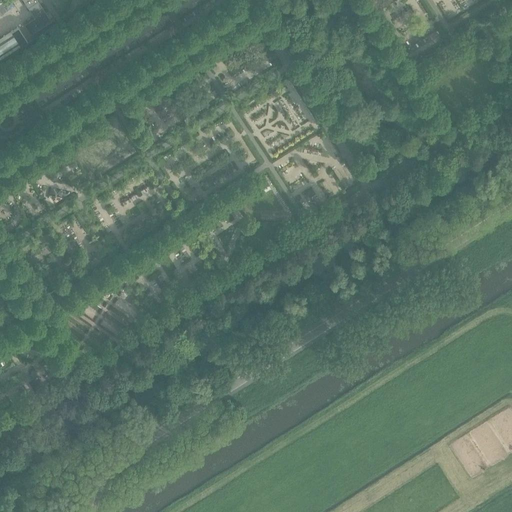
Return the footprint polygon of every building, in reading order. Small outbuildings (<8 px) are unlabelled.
[(0,0),(0,9),(3,14),(11,8),(5,0),(0,0)] [(37,0),(23,0),(34,18),(45,11),(37,0)] [(30,35),(51,22),(45,11),(34,18),(24,25),(30,35)] [(0,59),(27,42),(18,27),(0,38),(0,59)] [(185,276),(210,264),(205,254),(180,267),(185,276)]
